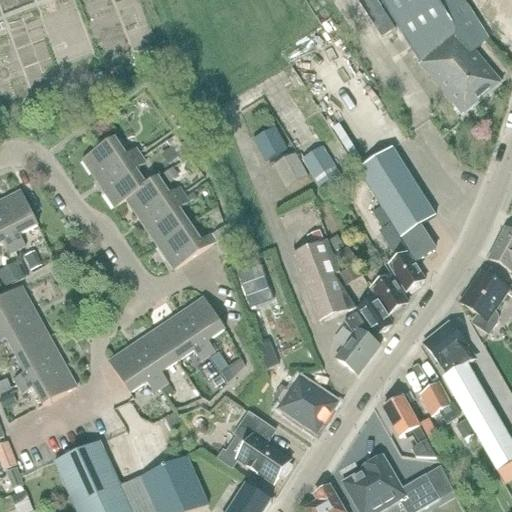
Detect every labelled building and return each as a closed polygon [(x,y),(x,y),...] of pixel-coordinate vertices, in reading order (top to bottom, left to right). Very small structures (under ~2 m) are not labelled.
[(490,42),(476,20),(466,4),(463,0),(378,0),(420,65),(419,65),(463,118),(502,85),(475,53),(490,42)] [(511,26),(511,0),(480,0),(485,1),(481,20),(511,26)] [(280,55),(305,101),(340,83),(339,81),(349,76),(323,28),(311,35),(313,37),(280,55)] [(311,101),(298,110),(303,118),(316,110),(311,101)] [(271,120),(282,139),(298,130),(287,111),(271,120)] [(265,164),(287,152),(276,131),(254,143),(265,164)] [(182,164),(190,159),(174,136),(166,141),(182,164)] [(430,183),(438,178),(413,140),(405,145),(430,183)] [(98,187),(141,158),(137,151),(127,157),(115,141),(82,163),(98,187)] [(321,192),(341,179),(324,151),(303,163),(321,192)] [(436,219),(399,161),(393,151),(359,173),(392,226),(402,241),(416,264),(435,252),(420,229),(436,219)] [(285,191),(308,179),(295,155),(273,167),(285,191)] [(146,166),(143,161),(141,158),(98,187),(115,211),(126,203),(148,188),(137,173),(146,166)] [(162,178),(167,186),(177,179),(172,171),(162,178)] [(185,198),(184,196),(180,190),(170,197),(159,180),(148,188),(126,203),(142,227),(185,198)] [(0,204),(0,215),(19,253),(26,249),(21,238),(39,229),(22,194),(0,204)] [(193,195),(186,200),(187,200),(190,205),(196,200),(193,196),(193,195)] [(190,205),(187,200),(186,200),(185,198),(142,227),(158,250),(191,228),(180,212),(190,205)] [(380,225),(387,220),(381,210),(373,215),(380,225)] [(11,257),(19,253),(0,215),(0,248),(5,246),(11,257)] [(391,227),(379,234),(397,262),(389,268),(407,296),(426,283),(391,227)] [(174,274),(217,245),(213,237),(212,236),(201,243),(191,228),(158,250),(174,274)] [(225,230),(213,237),(217,245),(229,237),(227,234),(225,230)] [(511,236),(504,233),(488,264),(511,275),(511,236)] [(321,234),(308,240),(312,248),(325,242),(321,234)] [(337,237),(329,242),(336,252),(344,247),(337,237)] [(334,277),(339,275),(328,243),(293,257),(320,325),(349,314),(334,277)] [(347,272),(359,264),(349,248),(337,256),(347,272)] [(42,266),(35,252),(25,257),(32,272),(42,266)] [(17,262),(0,271),(0,278),(4,287),(25,276),(17,262)] [(346,288),(361,278),(355,268),(340,278),(346,288)] [(409,306),(391,278),(392,278),(385,268),(374,275),(380,285),(369,292),(375,299),(388,319),(389,319),(409,306)] [(496,318),(494,315),(508,296),(481,276),(460,306),(477,318),(472,326),(488,338),(496,326),(497,322),(496,318)] [(0,335),(37,315),(23,290),(0,302),(0,335)] [(257,305),(254,295),(246,298),(250,308),(257,305)] [(394,327),(389,319),(388,319),(375,299),(358,311),(376,338),(394,327)] [(209,344),(226,333),(204,301),(180,317),(209,359),(216,355),(209,344)] [(15,359),(50,340),(37,315),(0,335),(0,345),(6,342),(15,359)] [(369,335),(356,316),(344,324),(352,335),(354,338),(336,362),(357,378),(379,349),(367,339),(369,335)] [(201,365),(209,359),(180,317),(157,333),(178,365),(194,354),(201,365)] [(450,327),(423,347),(448,380),(468,370),(473,366),(463,353),(468,350),(450,327)] [(162,375),(178,365),(157,333),(133,348),(162,391),(169,386),(162,375)] [(18,390),(64,365),(50,340),(15,359),(25,376),(14,382),(18,390)] [(154,396),(162,391),(133,348),(109,365),(130,397),(148,386),(154,396)] [(260,352),(268,374),(278,370),(270,348),(260,352)] [(43,409),(78,390),(64,365),(18,390),(23,397),(34,392),(43,409)] [(218,373),(227,387),(233,381),(224,368),(218,373)] [(511,465),(511,449),(468,370),(448,380),(443,382),(466,423),(468,427),(473,437),(494,475),(511,465)] [(407,372),(398,377),(407,392),(415,388),(407,372)] [(220,378),(212,383),(216,389),(224,384),(220,378)] [(317,437),(338,406),(299,380),(289,394),(281,388),(275,396),(281,407),(277,411),(317,437)] [(7,381),(0,384),(0,395),(11,391),(7,381)] [(461,419),(454,406),(453,405),(451,406),(440,385),(421,398),(433,420),(440,415),(447,427),(461,419)] [(169,386),(162,391),(167,398),(174,393),(169,386)] [(0,401),(0,404),(3,411),(17,406),(13,396),(0,401)] [(425,444),(403,401),(383,411),(398,441),(409,435),(416,449),(425,444)] [(275,434),(249,416),(234,437),(238,439),(227,455),(225,454),(218,463),(233,473),(238,464),(272,488),(279,478),(284,481),(291,470),(287,467),(289,464),(266,447),(275,434)] [(428,421),(419,426),(429,443),(438,439),(428,421)] [(468,427),(466,423),(456,428),(464,442),(473,437),(468,427)] [(6,444),(0,446),(0,463),(4,473),(16,468),(6,444)] [(416,449),(411,452),(416,461),(434,462),(425,444),(416,449)] [(143,478),(116,491),(95,447),(50,468),(70,511),(194,511),(204,508),(181,460),(163,469),(143,478)] [(159,459),(139,466),(143,478),(163,469),(159,459)] [(359,511),(383,511),(399,503),(404,511),(423,511),(440,502),(426,478),(401,492),(382,459),(363,471),(364,474),(344,486),(359,511)] [(11,491),(23,487),(17,470),(4,475),(11,491)] [(265,511),(270,506),(245,489),(229,511),(265,511)] [(304,511),(340,511),(329,490),(313,499),(317,504),(304,511)] [(17,511),(31,511),(24,492),(11,497),(17,511)]
